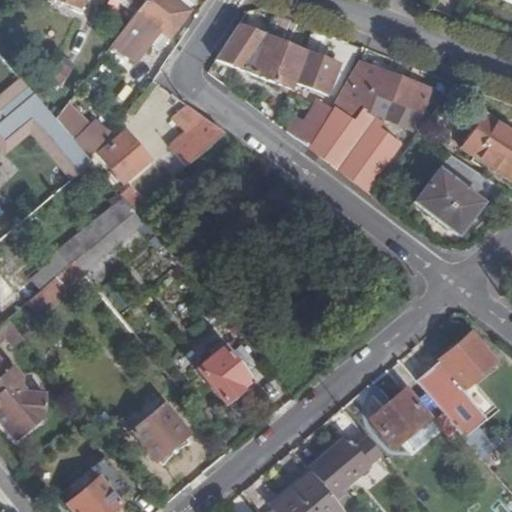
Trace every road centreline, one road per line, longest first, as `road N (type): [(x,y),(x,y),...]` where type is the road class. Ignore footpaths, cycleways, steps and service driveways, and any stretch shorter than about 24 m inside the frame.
road 1 (residential): [(230,0),(191,63),(204,94),(455,285)]
road 2 (residential): [(455,285),(192,511)]
road 3 (residential): [(511,74),(315,0)]
